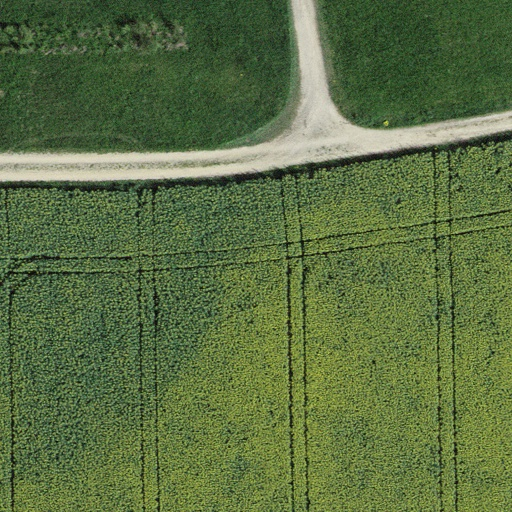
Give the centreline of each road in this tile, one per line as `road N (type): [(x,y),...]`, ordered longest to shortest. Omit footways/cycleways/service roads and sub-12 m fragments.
road 1 (track): [(327,148),(168,163),(0,164)]
road 2 (track): [(327,148),(511,117)]
road 3 (track): [(302,0),(327,148)]
